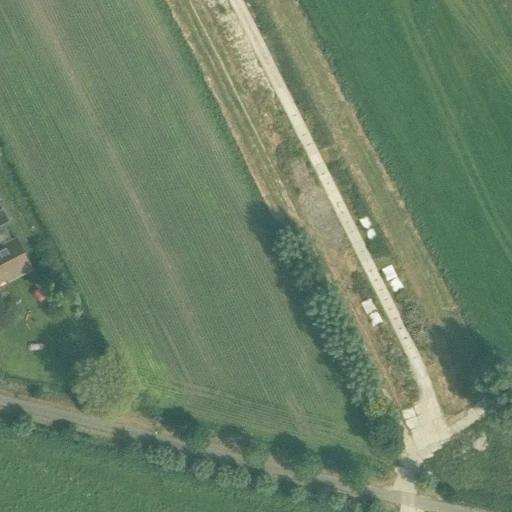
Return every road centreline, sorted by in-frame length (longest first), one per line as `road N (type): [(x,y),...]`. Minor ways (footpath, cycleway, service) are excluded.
road 1 (track): [(234,0),(411,354),(427,435),(405,483),(408,501)]
road 2 (unclassified): [(0,401),(456,511)]
